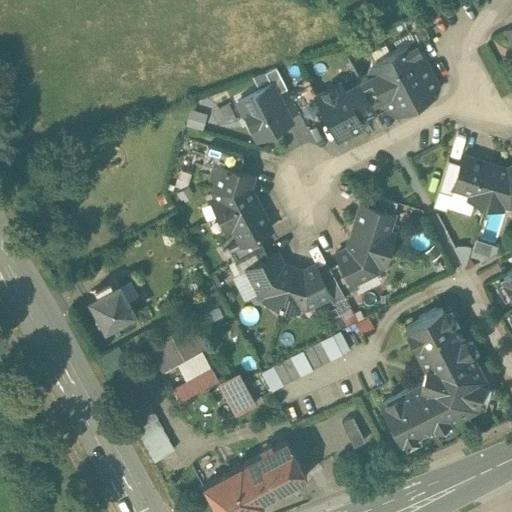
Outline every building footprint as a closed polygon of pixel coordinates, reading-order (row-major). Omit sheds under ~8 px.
[(328,0),(341,15),(344,12),(347,16),(351,12),(348,9),(359,0),(328,0)] [(347,16),(343,19),(350,27),(373,8),(367,0),(351,12),(347,16)] [(418,14),(403,19),(408,31),(414,32),(418,39),(428,34),(418,14)] [(414,40),(371,63),(368,73),(370,76),(359,82),(375,112),(386,106),(388,110),(397,113),(434,93),(437,84),(414,40)] [(286,88),(275,66),(265,72),(271,83),(276,93),(286,88)] [(359,81),(343,90),(339,82),(316,94),(315,95),(325,114),(338,139),(362,126),(359,120),(375,112),(359,82),(359,81)] [(316,94),(310,82),(289,92),(306,124),(325,114),(315,95),(316,94)] [(271,83),(237,100),(257,139),(268,133),(270,136),(275,138),(280,135),(281,130),(280,127),(291,121),(276,93),(271,83)] [(242,155),(208,145),(203,161),(213,164),(213,163),(238,170),(242,155)] [(496,165),(462,154),(459,163),(452,186),(453,187),(470,192),(468,198),(484,203),(496,165)] [(448,160),(438,190),(451,194),(453,187),(452,186),(459,163),(448,160)] [(238,170),(213,163),(213,164),(209,177),(216,179),(212,190),(216,198),(211,200),(218,215),(254,197),(249,187),(253,175),(238,170)] [(511,165),(507,168),(496,165),(484,203),(500,208),(502,202),(510,204),(511,203),(511,165)] [(397,201),(362,191),(358,204),(360,204),(361,203),(393,213),(397,201)] [(254,197),(218,215),(226,230),(232,227),(240,243),(241,244),(257,236),(271,229),(254,197)] [(393,213),(361,203),(360,204),(350,237),(388,249),(393,233),(387,231),(393,213)] [(240,243),(228,249),(234,262),(262,246),(257,236),(241,244),(240,243)] [(388,249),(350,237),(347,248),(336,253),(340,261),(351,283),(352,282),(375,271),(377,263),(383,265),(388,249)] [(262,246),(234,262),(240,273),(247,270),(246,268),(268,257),(262,246)] [(268,257),(246,268),(247,270),(259,292),(267,294),(265,301),(280,306),(293,267),(282,264),(276,253),(268,257)] [(351,283),(340,261),(329,267),(344,295),(356,289),(352,282),(351,283)] [(314,265),(303,271),(293,267),(280,306),(297,311),(299,304),(306,307),(329,295),(330,295),(319,273),(314,265)] [(344,295),(329,267),(319,273),(330,295),(329,295),(332,302),(344,295)] [(511,270),(503,276),(511,293),(511,270)] [(135,312),(118,282),(112,285),(109,280),(94,288),(97,294),(88,298),(97,314),(96,315),(94,319),(98,325),(102,326),(103,325),(105,328),(135,312)] [(457,337),(442,307),(405,327),(425,366),(420,382),(381,403),(401,440),(430,424),(432,428),(474,406),(483,377),(461,334),(457,337)] [(178,398),(220,379),(194,322),(149,343),(161,371),(179,363),(185,378),(172,384),(178,398)] [(332,334),(301,350),(312,370),(342,354),(332,334)] [(301,350),(271,366),(281,386),(312,370),(301,350)] [(237,377),(223,384),(224,387),(236,407),(236,408),(249,401),(237,377)] [(140,386),(120,398),(126,408),(145,396),(146,396),(140,386)] [(236,407),(224,387),(209,395),(221,416),(236,407)] [(145,396),(126,408),(125,409),(132,419),(151,407),(152,407),(145,396)] [(132,419),(131,419),(137,429),(156,418),(157,417),(151,407),(132,419)] [(352,416),(341,421),(354,445),(364,440),(352,416)] [(137,429),(137,430),(143,440),(162,428),(163,428),(156,418),(137,429)] [(143,440),(142,440),(149,450),(168,439),(168,438),(162,428),(143,440)] [(149,450),(148,451),(154,461),(174,449),(173,447),(168,439),(149,450)] [(286,440),(272,448),(270,444),(259,450),(261,454),(240,465),(259,501),(260,500),(305,475),(286,440)] [(240,465),(203,485),(217,511),(242,511),(261,502),(260,500),(259,501),(240,465)]
